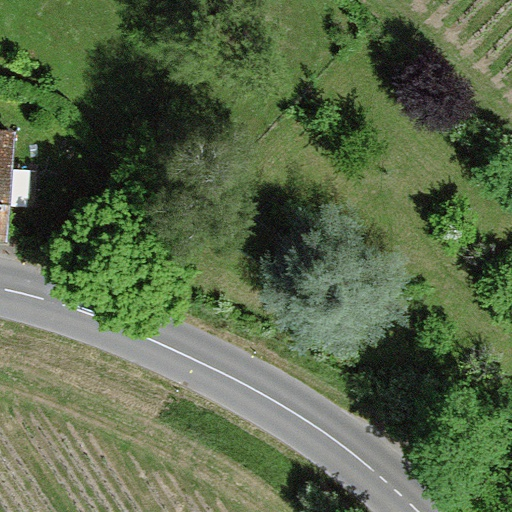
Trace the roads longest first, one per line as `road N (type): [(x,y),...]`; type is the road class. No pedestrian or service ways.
road 1 (tertiary): [(419,511),(325,432),(254,388),(94,316),(0,288)]
road 2 (track): [(382,477),(446,481),(511,500)]
